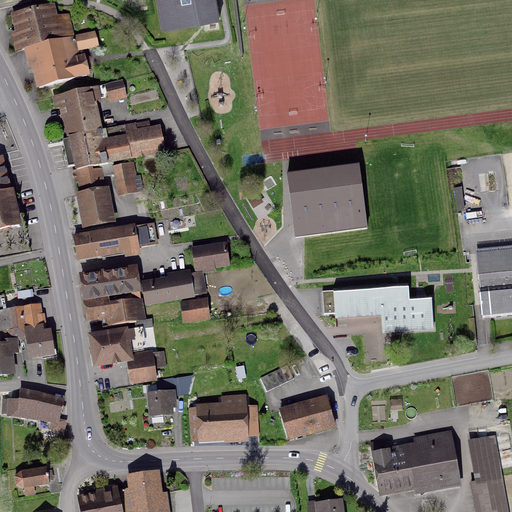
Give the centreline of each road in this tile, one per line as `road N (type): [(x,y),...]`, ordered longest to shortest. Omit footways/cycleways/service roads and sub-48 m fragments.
road 1 (residential): [(350,387),(221,195),(147,49)]
road 2 (unclassified): [(91,450),(43,180),(0,68)]
road 3 (unclassified): [(339,470),(283,458),(115,462),(91,450)]
road 4 (residential): [(350,387),(511,356)]
